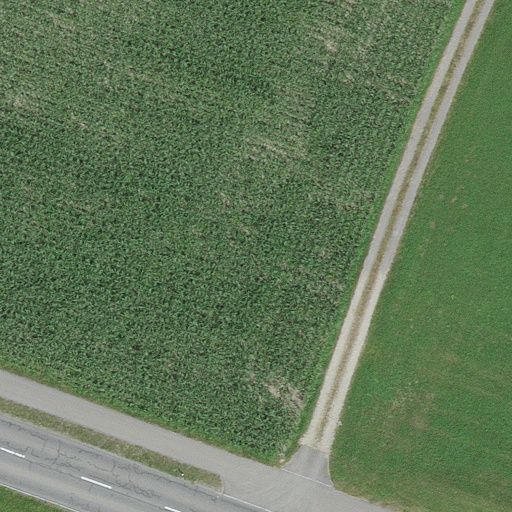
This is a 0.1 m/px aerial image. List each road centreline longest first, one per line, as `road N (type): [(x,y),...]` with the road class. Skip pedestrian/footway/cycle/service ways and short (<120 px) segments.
road 1 (track): [(500,0),(295,511)]
road 2 (primary): [(0,454),(159,511)]
